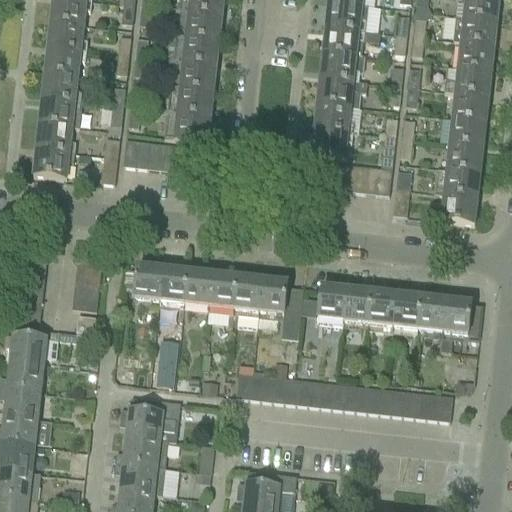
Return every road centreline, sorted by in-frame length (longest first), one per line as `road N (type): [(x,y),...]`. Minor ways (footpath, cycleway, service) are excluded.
road 1 (residential): [(511,270),(234,234)]
road 2 (residential): [(493,459),(223,431)]
road 3 (residential): [(234,234),(0,207)]
road 4 (residential): [(234,234),(258,0)]
road 5 (residential): [(493,459),(511,290)]
